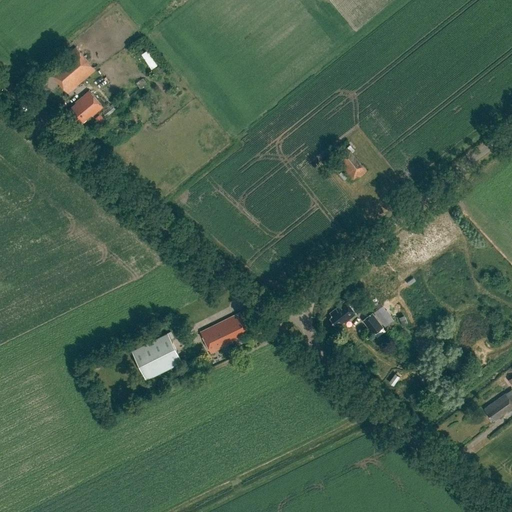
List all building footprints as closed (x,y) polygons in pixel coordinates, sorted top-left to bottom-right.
[(77,46),(49,69),(68,93),(96,69),(77,46)] [(148,50),(141,54),(151,70),(158,66),(148,50)] [(143,79),(136,83),(141,90),(147,85),(143,79)] [(93,115),(104,106),(90,89),(76,101),(77,102),(70,107),(83,122),(93,113),(93,115)] [(106,119),(100,113),(96,117),(101,123),(106,119)] [(360,179),(368,173),(348,148),(336,159),(353,181),(358,177),(360,179)] [(383,270),(372,278),(376,284),(387,276),(383,270)] [(332,316),(329,318),(334,325),(338,323),(340,325),(344,322),(345,323),(356,314),(346,300),(330,313),(332,316)] [(239,335),(249,329),(240,312),(201,331),(211,352),(233,342),(232,341),(240,337),(239,335)] [(372,313),(362,321),(373,335),(383,327),(372,313)] [(169,332),(132,350),(147,379),(183,362),(169,332)] [(395,385),(400,376),(395,373),(389,382),(395,385)] [(511,408),(511,395),(509,397),(506,393),(484,409),(492,419),(497,416),(499,418),(511,408)]
